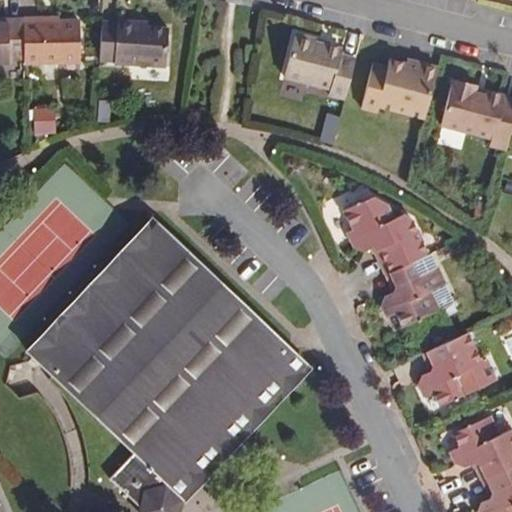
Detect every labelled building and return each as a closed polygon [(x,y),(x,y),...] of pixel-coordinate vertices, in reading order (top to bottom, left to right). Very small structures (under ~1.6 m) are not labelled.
[(30,28),(14,28),(0,28),(0,71),(0,68),(15,68),(15,70),(70,69),(68,30),(30,30),(30,28)] [(92,32),(90,70),(103,71),(103,73),(156,76),(157,39),(123,37),(123,31),(106,31),(106,33),(92,32)] [(339,45),(294,33),(283,76),(322,86),(323,95),(343,100),(354,57),(337,52),(339,45)] [(416,122),(429,71),(414,67),(410,71),(397,67),(380,63),(378,71),(363,68),(352,112),(368,116),(369,110),(416,122)] [(467,91),(468,89),(444,83),(433,129),(483,141),(481,148),(498,153),(510,104),(495,100),(496,98),(478,94),(476,98),(466,95),(467,91)] [(51,106),(31,107),(33,132),(53,130),(51,106)] [(92,111),(91,130),(101,131),(102,112),(92,111)] [(338,117),(326,113),(318,141),(330,144),(338,117)] [(362,253),(364,256),(366,255),(372,256),(384,278),(391,292),(384,297),(385,300),(377,303),(375,311),(381,322),(388,319),(396,332),(431,313),(431,312),(422,295),(434,288),(435,287),(402,221),(388,226),(380,208),(345,226),(351,239),(343,244),(349,256),(356,257),(362,253)] [(306,372),(151,227),(25,358),(134,458),(110,484),(138,511),(178,511),(180,503),(183,505),(306,372)] [(384,297),(391,292),(384,278),(372,256),(366,255),(364,256),(377,282),(384,297)] [(422,295),(431,312),(436,309),(438,293),(434,288),(422,295)] [(511,330),(511,324),(509,318),(498,324),(504,335),(511,330)] [(428,341),(433,352),(444,347),(439,336),(428,341)] [(462,338),(444,347),(433,352),(428,354),(423,357),(430,372),(423,375),(424,378),(418,383),(417,387),(414,389),(420,402),(428,397),(435,411),(471,394),(463,376),(477,369),(462,338)] [(423,357),(416,360),(423,375),(430,372),(423,357)] [(463,376),(471,394),(486,387),(477,369),(463,376)] [(511,511),(511,439),(508,432),(494,439),(485,420),(449,437),(456,450),(447,455),(452,468),(459,469),(468,465),(471,469),(477,466),(484,481),(478,484),(486,500),(479,502),(474,511),(511,511)] [(471,469),(478,484),(484,481),(477,466),(471,469)]
